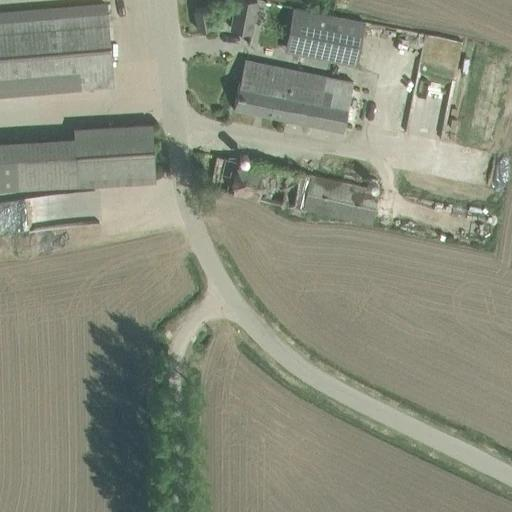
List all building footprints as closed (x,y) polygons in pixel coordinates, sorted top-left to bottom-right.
[(235,0),(230,29),(251,33),(257,0),(235,0)] [(0,13),(0,95),(113,85),(106,4),(0,13)] [(365,20),(312,9),(292,5),(290,14),(288,14),(281,49),(356,64),(365,20)] [(213,27),(209,6),(194,9),(198,30),(213,27)] [(234,108),(343,130),(353,81),(246,59),(242,80),(240,80),(234,108)] [(410,116),(409,135),(443,136),(444,117),(410,116)] [(0,189),(156,181),(152,123),(73,127),(73,137),(0,141),(0,189)] [(379,189),(239,160),(217,156),(211,188),(233,191),(372,222),(379,189)]
